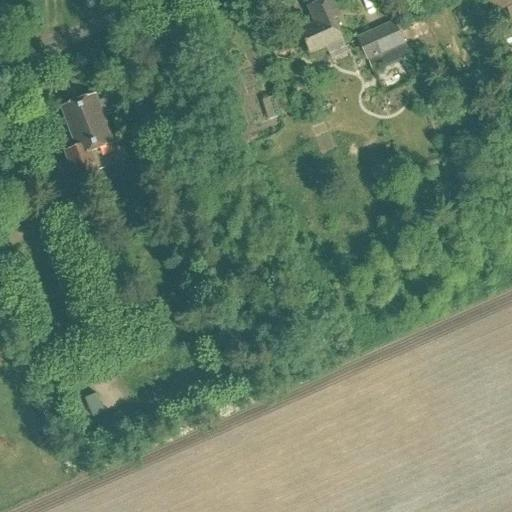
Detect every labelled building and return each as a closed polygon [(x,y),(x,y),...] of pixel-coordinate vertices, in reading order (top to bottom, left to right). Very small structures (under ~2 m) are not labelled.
[(323,1),(306,8),(314,25),(299,31),(310,56),(326,49),(331,61),(347,54),(323,1)] [(394,21),(355,38),(365,62),(404,45),(394,21)] [(75,146),(63,151),(75,185),(98,176),(89,151),(113,142),(104,116),(119,111),(113,96),(98,102),(95,94),(61,107),(75,146)] [(141,179),(161,172),(151,145),(131,152),(141,179)] [(88,416),(102,413),(97,392),(83,396),(88,416)]
